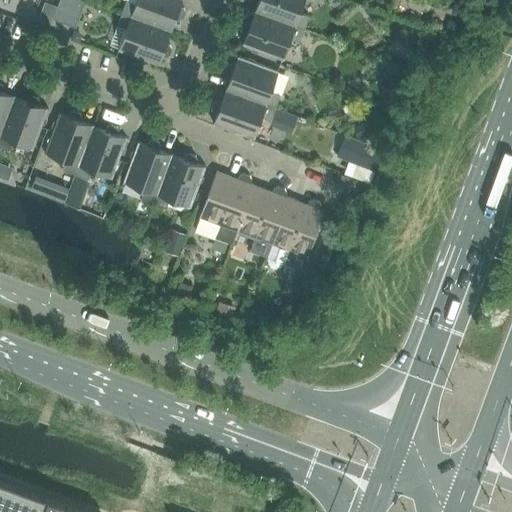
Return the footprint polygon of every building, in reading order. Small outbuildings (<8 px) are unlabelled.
[(59,0),(52,20),(64,24),(72,0),(59,0)] [(72,0),(64,24),(75,28),(85,0),(72,0)] [(136,0),(135,4),(126,0),(121,13),(172,32),(176,20),(180,21),(183,18),(186,12),(184,8),(181,7),(183,0),(136,0)] [(258,0),(255,11),(304,30),(309,17),(300,14),(304,0),(258,0)] [(304,30),(255,11),(250,23),(247,22),(242,24),(240,30),(242,35),(245,36),(242,45),(283,60),(291,39),(300,42),(304,30)] [(172,32),(121,13),(117,26),(126,29),(118,50),(159,65),(162,56),(166,58),(170,56),(172,49),(171,45),(167,44),(172,32)] [(230,78),(226,90),(275,109),(280,96),(271,92),(279,71),(238,56),(235,65),(231,64),(227,66),(224,72),(227,77),(230,78)] [(0,134),(14,96),(2,92),(3,88),(1,84),(0,83),(0,134)] [(275,109),(226,90),(221,102),(218,101),(213,103),(211,109),(213,114),(216,115),(213,124),(254,139),(261,118),(270,121),(275,109)] [(14,96),(0,134),(0,147),(9,150),(12,141),(33,149),(48,109),(39,105),(40,102),(38,97),(32,95),(28,97),(26,101),(14,96)] [(62,170),(75,175),(93,125),(81,121),(82,117),(80,113),(74,110),(69,113),(68,116),(59,113),(44,153),(65,161),(62,170)] [(93,125),(75,175),(87,180),(91,171),(112,178),(127,138),(118,135),(119,131),(117,126),(111,124),(106,126),(105,130),(93,125)] [(140,199),(153,204),(172,154),(160,150),(161,147),(159,142),(153,140),(148,142),(147,145),(138,142),(123,182),(144,190),(140,199)] [(172,154),(153,204),(166,209),(170,200),(190,207),(205,167),(197,164),(198,160),(196,155),(190,153),(185,155),(184,159),(172,154)] [(0,176),(8,180),(13,167),(0,162),(0,176)] [(232,244),(237,231),(236,231),(253,184),(251,184),(252,180),(250,176),(243,173),(238,175),(237,179),(217,171),(200,217),(220,225),(215,238),(232,244)] [(267,257),(272,244),(271,243),(288,197),(286,197),(287,193),(285,188),(278,186),(273,188),(272,192),(253,184),(236,231),(237,231),(255,238),(250,251),(267,257)] [(271,243),(272,244),(290,251),(285,264),(302,270),(324,211),(320,210),(322,206),(320,201),(313,199),(308,201),(307,205),(288,197),(271,243)] [(0,480),(0,511),(86,511),(26,490),(0,480)]
